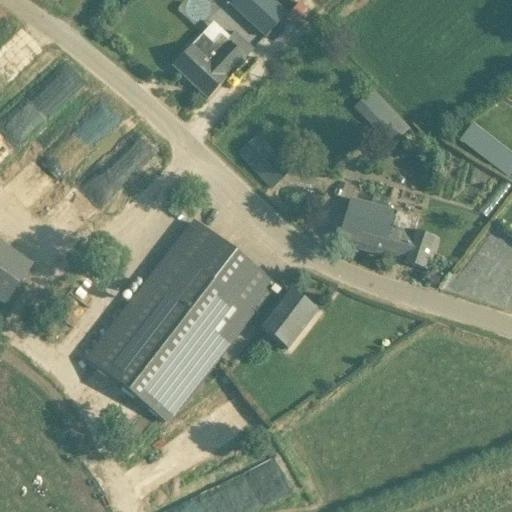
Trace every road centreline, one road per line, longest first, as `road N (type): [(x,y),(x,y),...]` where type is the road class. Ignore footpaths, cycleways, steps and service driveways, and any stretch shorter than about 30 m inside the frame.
road 1 (unclassified): [(511,322),(369,281),(273,219),(198,148)]
road 2 (unclassified): [(0,347),(198,148)]
road 3 (unclassified): [(198,148),(13,0)]
